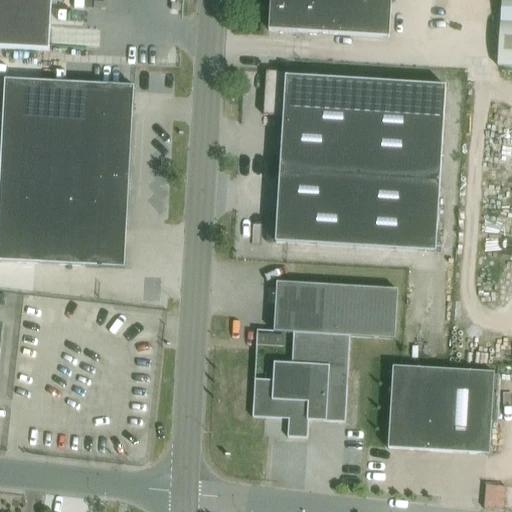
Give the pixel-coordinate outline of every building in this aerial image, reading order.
[(0,0),(0,49),(50,52),(52,0),(0,0)] [(270,0),(269,32),(390,39),(391,0),(270,0)] [(511,67),(511,24),(500,24),(498,67),(511,67)] [(264,117),(283,118),(276,244),(436,254),(446,88),(302,79),(302,75),(266,73),(264,117)] [(0,180),(0,262),(125,270),(135,88),(5,81),(0,180)] [(290,333),(290,350),(294,350),(350,354),(351,338),(396,340),(398,291),(277,284),(275,332),(290,333)] [(285,337),(258,336),(258,346),(284,347),(285,337)] [(273,382),(255,381),(253,418),(281,420),(281,418),(289,418),(288,438),(308,439),(309,421),(346,424),(349,386),(350,354),(294,350),(293,366),(274,365),(273,382)] [(490,456),(495,374),(394,368),(389,449),(490,456)] [(489,483),(489,507),(508,507),(509,484),(489,483)]
